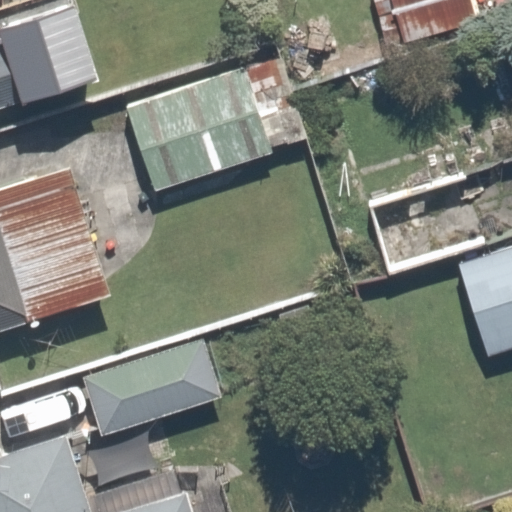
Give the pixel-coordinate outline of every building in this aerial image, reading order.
[(0,98),(94,68),(72,0),(39,0),(0,12),(0,98)] [(474,18),(468,0),(400,0),(410,35),(474,18)] [(243,65),(269,142),(306,131),(280,53),(243,65)] [(243,65),(242,61),(124,101),(153,186),(271,148),(269,142),(243,65)] [(0,323),(24,316),(22,312),(107,287),(65,159),(0,178),(0,323)] [(386,270),(482,240),(463,172),(364,202),(386,270)] [(511,342),(511,239),(455,258),(484,351),(511,342)] [(99,429),(220,391),(201,332),(80,370),(99,429)] [(170,463),(85,491),(62,430),(0,449),(0,511),(192,511),(183,483),(177,485),(170,463)] [(421,495),(416,477),(380,486),(385,504),(421,495)]
